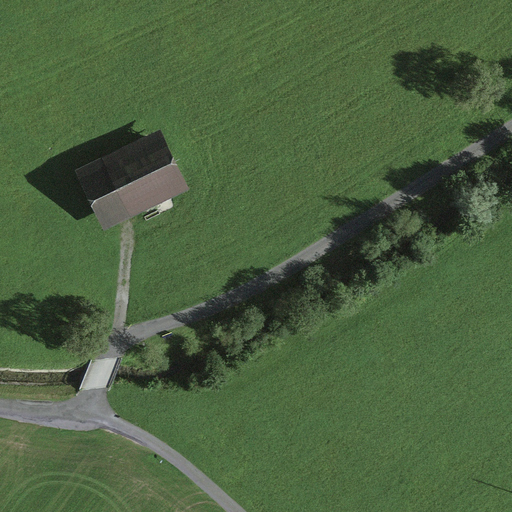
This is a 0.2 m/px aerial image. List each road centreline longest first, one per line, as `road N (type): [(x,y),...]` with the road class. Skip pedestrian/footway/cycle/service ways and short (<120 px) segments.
road 1 (track): [(109,342),(176,319),(511,126)]
road 2 (unclassified): [(85,404),(187,456),(248,511)]
road 3 (track): [(0,393),(85,404),(109,342)]
